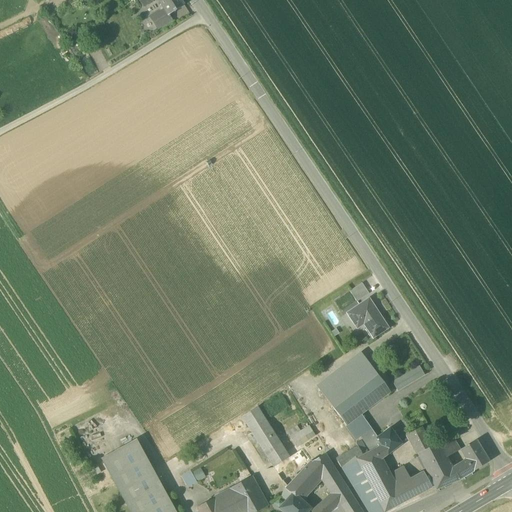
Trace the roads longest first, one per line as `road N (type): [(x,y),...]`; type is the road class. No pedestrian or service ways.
road 1 (residential): [(194,0),(511,473)]
road 2 (track): [(205,16),(0,132)]
